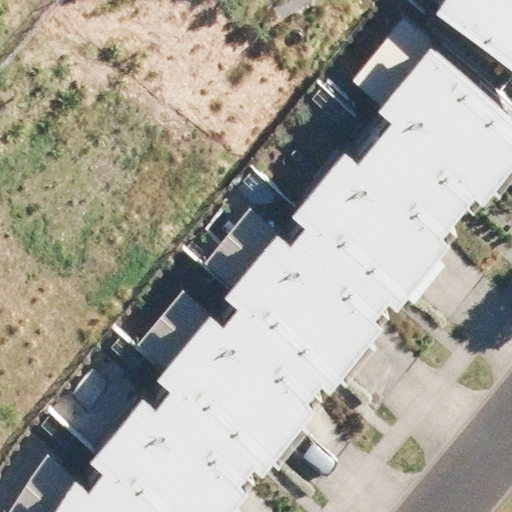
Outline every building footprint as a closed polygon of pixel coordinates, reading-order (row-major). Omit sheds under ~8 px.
[(511,0),(464,0),(511,31),(511,0)] [(511,90),(431,25),(363,108),(462,189),(511,127),(511,90)] [(363,108),(295,192),(394,272),(462,189),(363,108)] [(295,192),(227,275),(327,355),(394,272),(295,192)] [(227,275),(160,358),(259,438),(327,355),(227,275)] [(160,358),(92,441),(179,511),(198,511),(259,438),(160,358)] [(179,511),(92,441),(34,511),(179,511)]
